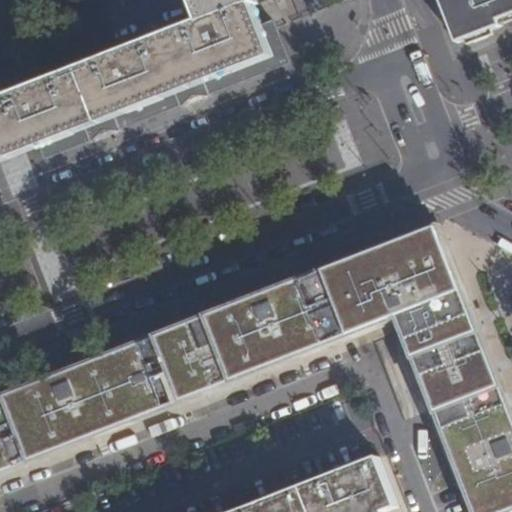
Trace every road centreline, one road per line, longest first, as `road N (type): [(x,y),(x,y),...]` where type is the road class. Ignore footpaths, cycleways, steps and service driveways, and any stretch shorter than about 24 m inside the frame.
road 1 (residential): [(0,508),(367,367),(423,511)]
road 2 (residential): [(0,343),(423,173)]
road 3 (residential): [(384,71),(0,220)]
